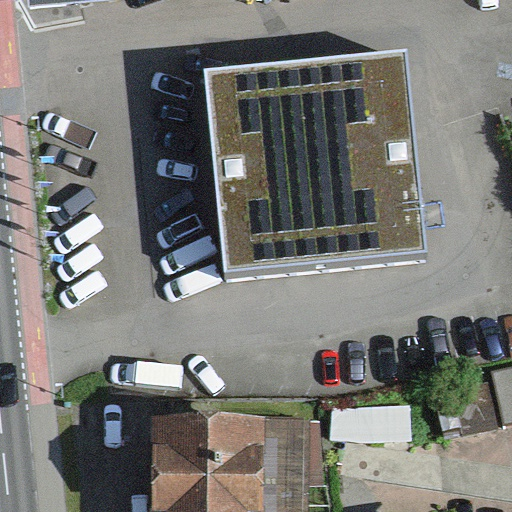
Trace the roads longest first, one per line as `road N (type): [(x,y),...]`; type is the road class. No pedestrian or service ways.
road 1 (unknown): [(5,33),(361,17),(359,0)]
road 2 (residential): [(511,489),(364,466)]
